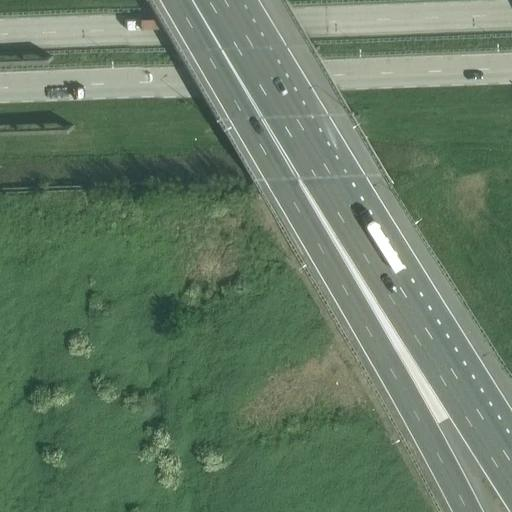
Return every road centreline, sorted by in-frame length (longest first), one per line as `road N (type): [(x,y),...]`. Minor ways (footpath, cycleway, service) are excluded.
road 1 (secondary): [(511,17),(0,36)]
road 2 (secondary): [(0,89),(511,71)]
road 3 (motorway): [(468,511),(425,432),(309,159)]
road 4 (motorway): [(511,476),(309,159)]
road 5 (motorway): [(309,159),(213,0)]
